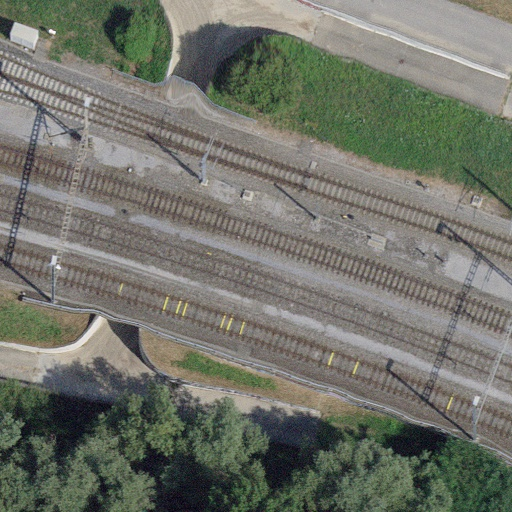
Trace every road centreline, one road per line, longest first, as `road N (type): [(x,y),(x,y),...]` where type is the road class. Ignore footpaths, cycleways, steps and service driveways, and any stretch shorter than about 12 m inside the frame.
road 1 (track): [(217,0),(175,105),(109,381)]
road 2 (track): [(316,431),(0,359)]
road 3 (track): [(240,0),(511,98)]
